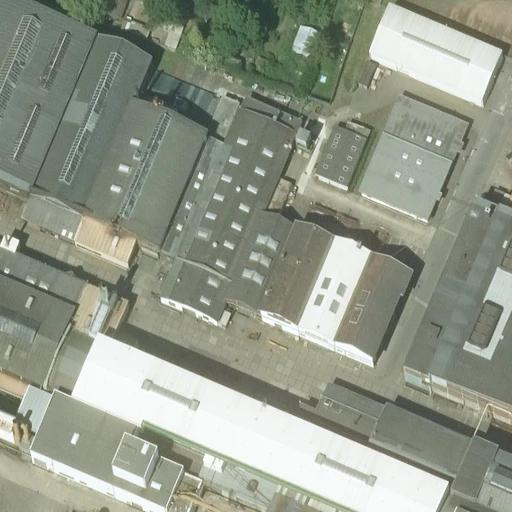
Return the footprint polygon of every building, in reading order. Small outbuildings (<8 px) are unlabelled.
[(152,71),(0,4),(0,191),(31,205),(24,222),(92,252),(91,255),(129,271),(138,250),(176,267),(161,303),(216,327),(225,306),(373,368),(399,306),(401,307),(412,282),(261,220),(301,128),(245,104),(225,152),(134,114),(152,71)] [(503,62),(390,15),(370,62),(483,110),(503,62)] [(466,131),(401,103),(361,197),(427,225),(466,131)] [(367,144),(335,130),(315,179),(347,192),(367,144)] [(511,229),(476,214),(405,382),(511,427),(511,229)] [(87,294),(0,256),(0,379),(2,381),(0,386),(0,394),(38,410),(43,398),(45,399),(45,398),(145,440),(136,463),(133,462),(123,486),(136,491),(132,501),(156,511),(189,511),(199,490),(250,511),(511,511),(511,470),(329,391),(316,420),(198,370),(182,364),(174,368),(167,383),(132,368),(138,351),(118,342),(129,317),(85,299),(87,294)] [(39,442),(0,425),(0,444),(32,458),(39,442)]
